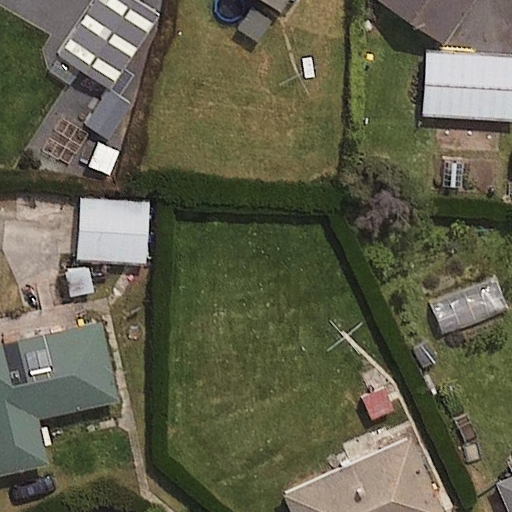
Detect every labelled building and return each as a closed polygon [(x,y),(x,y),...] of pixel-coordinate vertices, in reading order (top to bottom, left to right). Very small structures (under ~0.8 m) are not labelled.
[(108,81),(152,14),(130,0),(89,0),(58,48),(108,81)] [(464,0),(399,0),(445,30),(464,0)] [(511,47),(425,43),(422,106),(511,110),(511,47)] [(146,197),(79,195),(77,253),(144,255),(146,197)] [(507,307),(493,272),(429,298),(442,332),(507,307)] [(116,388),(98,308),(0,330),(0,460),(46,451),(36,405),(116,388)] [(432,511),(446,505),(406,424),(282,485),(294,511),(432,511)] [(511,454),(508,456),(511,465),(511,476),(499,482),(511,510),(511,454)]
